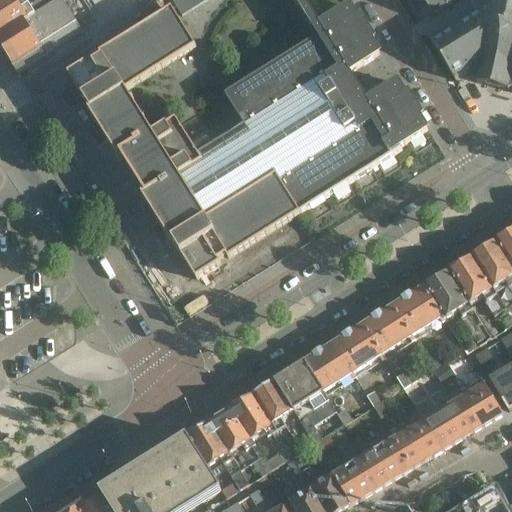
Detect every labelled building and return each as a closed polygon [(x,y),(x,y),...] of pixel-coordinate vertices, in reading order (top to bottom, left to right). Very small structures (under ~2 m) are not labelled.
[(26,0),(11,0),(0,7),(0,38),(50,7),(45,0),(40,0),(31,6),(26,0)] [(53,52),(82,33),(61,0),(50,7),(0,38),(0,47),(16,74),(53,52)] [(176,327),(315,241),(300,216),(277,178),(207,222),(179,178),(202,164),(176,122),(153,136),(126,93),(196,49),(164,0),(136,0),(17,74),(176,327)] [(79,0),(91,20),(115,5),(119,11),(135,0),(79,0)] [(416,0),(419,4),(423,3),(431,15),(454,0),(416,0)] [(511,1),(505,0),(484,0),(483,6),(429,41),(453,80),(468,70),(475,82),(508,90),(511,87),(511,1)] [(358,21),(350,8),(313,31),(318,39),(226,97),(225,94),(214,101),(225,119),(235,113),(246,130),(249,134),(202,164),(179,178),(207,222),(277,178),(300,216),(402,152),(401,149),(428,132),(420,119),(422,118),(409,96),(406,98),(398,85),(368,103),(363,95),(375,87),(368,76),(356,83),(350,75),(380,56),(372,43),(375,41),(361,20),(358,21)] [(511,234),(496,245),(511,270),(511,234)] [(511,270),(496,245),(471,260),(492,293),(493,293),(506,284),(511,294),(511,270)] [(471,260),(448,275),(469,308),(482,300),(483,299),(486,304),(485,305),(494,319),(505,312),(493,293),(492,293),(471,260)] [(448,275),(425,289),(444,320),(445,323),(458,315),(459,314),(462,319),(461,320),(470,334),(482,327),(469,308),(448,275)] [(425,289),(394,308),(414,340),(444,320),(425,289)] [(384,358),(399,349),(414,340),(394,308),(364,327),(384,358)] [(507,330),(511,327),(511,323),(508,318),(502,322),(507,330)] [(354,377),(384,358),(364,327),(335,346),(354,377)] [(483,345),(490,341),(485,332),(478,337),(483,345)] [(506,350),(511,346),(511,334),(501,342),(506,350)] [(324,396),(339,386),(354,377),(335,346),(305,365),(324,396)] [(480,366),(492,359),(487,350),(475,358),(480,366)] [(434,373),(442,368),(435,358),(428,362),(434,373)] [(305,365),(274,384),(294,415),(308,438),(316,433),(314,429),(336,415),(324,396),(305,365)] [(509,413),(511,411),(511,374),(508,368),(489,380),(509,413)] [(404,391),(412,386),(406,376),(398,381),(404,391)] [(274,384),(252,398),(284,447),(283,447),(286,452),(292,461),(298,457),(293,449),(297,447),(282,423),(294,415),(274,384)] [(412,386),(404,391),(411,401),(418,397),(412,386)] [(503,416),(486,389),(484,386),(454,404),(473,435),(503,416)] [(374,410),(382,405),(376,395),(368,399),(374,410)] [(252,398),(230,412),(251,444),(264,436),(274,453),(276,456),(283,466),(292,461),(286,452),(283,447),(284,447),(252,398)] [(443,453),(473,435),(454,404),(424,422),(443,453)] [(382,405),(374,410),(381,420),(388,415),(382,405)] [(230,412),(208,425),(229,458),(240,474),(253,466),(257,473),(266,468),(264,464),(251,444),(230,412)] [(344,428),(352,423),(346,413),(338,418),(344,428)] [(413,471),(443,453),(424,422),(394,441),(413,471)] [(208,425),(187,439),(213,480),(226,472),(239,493),(248,488),(240,474),(229,458),(208,425)] [(202,503),(220,492),(213,480),(187,439),(144,466),(172,511),(178,511),(199,499),(202,503)] [(383,489),(413,471),(394,441),(364,459),(383,489)] [(270,474),(283,466),(276,456),(264,464),(266,468),(257,473),(261,479),(270,474)] [(352,508),(383,489),(364,459),(333,477),(352,508)] [(172,511),(144,466),(101,493),(112,511),(172,511)] [(344,511),(352,508),(333,477),(320,485),(310,469),(301,474),(324,511),(344,511)] [(294,511),(324,511),(301,474),(293,479),(303,495),(289,504),(294,511)] [(258,511),(286,511),(284,508),(276,511),(269,511),(258,492),(249,497),(258,511)] [(77,508),(80,511),(112,511),(101,493),(77,508)] [(507,511),(506,510),(498,495),(476,508),(478,511),(507,511)]
